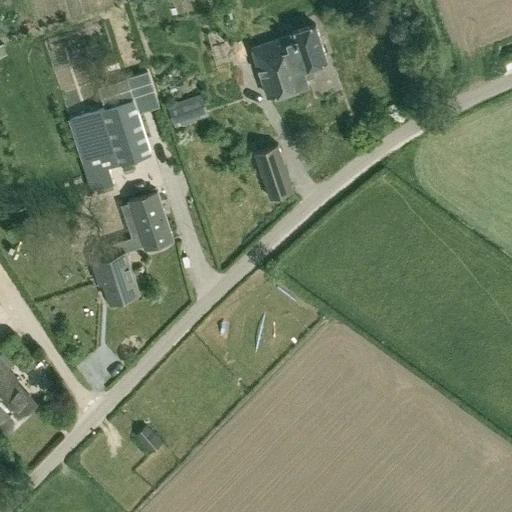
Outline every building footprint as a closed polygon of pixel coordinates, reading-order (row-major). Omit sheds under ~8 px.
[(293,31),(294,34),(256,46),(253,47),(269,95),(308,83),(306,76),(314,74),(312,65),(328,60),(317,24),(293,31)] [(148,71),(100,86),(106,104),(135,95),(140,110),(159,104),(148,71)] [(170,104),(177,126),(209,114),(202,93),(170,104)] [(153,151),(134,95),(133,96),(102,106),(89,110),(70,116),(92,188),(116,180),(112,163),(153,151)] [(271,197),(294,189),(279,144),(256,151),(271,197)] [(125,249),(126,249),(144,244),(145,247),(173,238),(157,190),(129,199),(140,233),(122,239),(125,249)] [(113,242),(116,252),(93,259),(98,273),(101,272),(111,300),(139,291),(126,249),(125,249),(122,239),(113,242)] [(1,344),(23,368),(36,355),(14,332),(1,344)] [(0,415),(9,426),(33,405),(37,402),(16,378),(0,359),(0,415)] [(136,435),(153,452),(164,441),(147,423),(136,435)]
